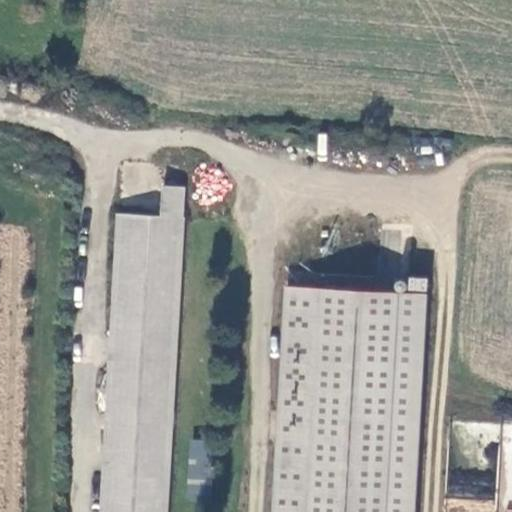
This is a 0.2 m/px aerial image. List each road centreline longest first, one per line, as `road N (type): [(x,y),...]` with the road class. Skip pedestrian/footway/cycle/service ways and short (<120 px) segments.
road 1 (track): [(511,162),(476,159),(426,197),(274,174),(178,133),(102,147),(0,110)]
road 2 (track): [(254,511),(274,174)]
